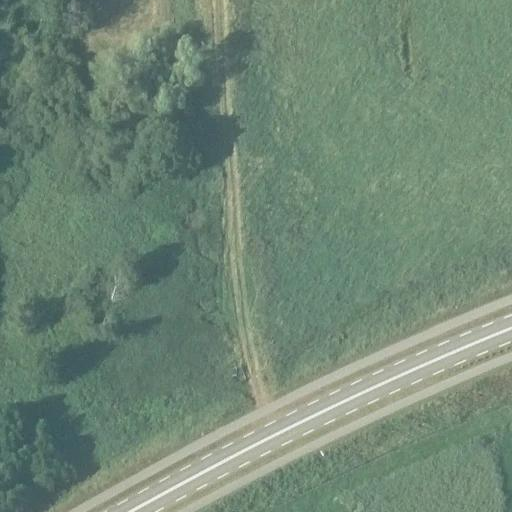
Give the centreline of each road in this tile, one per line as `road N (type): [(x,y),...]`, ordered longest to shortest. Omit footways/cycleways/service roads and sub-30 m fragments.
road 1 (track): [(279,434),(252,379),(241,330),(218,0)]
road 2 (primary): [(134,511),(305,421),(511,329)]
